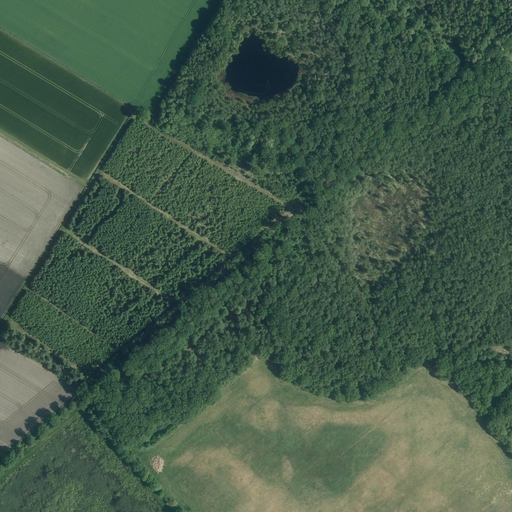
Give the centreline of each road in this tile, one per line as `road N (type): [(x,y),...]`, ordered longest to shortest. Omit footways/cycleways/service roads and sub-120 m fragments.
road 1 (track): [(86,400),(120,439),(144,452),(262,351),(303,387),(337,399),(370,396),(426,361),(511,457)]
road 2 (track): [(134,114),(291,206),(78,385),(0,339)]
road 3 (track): [(134,114),(0,329)]
road 4 (track): [(229,258),(101,172)]
road 5 (track): [(177,302),(63,228)]
